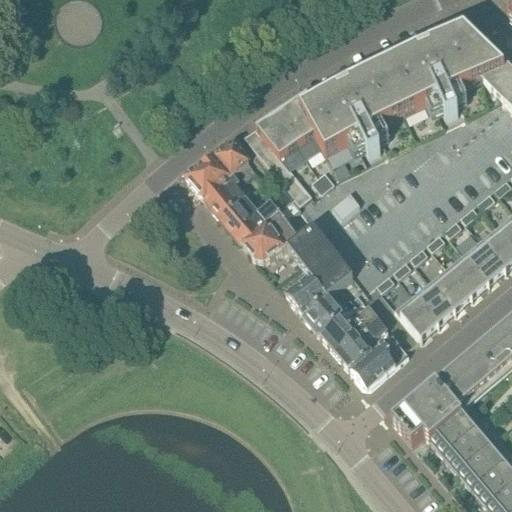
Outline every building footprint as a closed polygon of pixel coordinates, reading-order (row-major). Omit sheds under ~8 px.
[(511,76),(499,64),(484,50),(479,52),(464,38),(430,52),(429,50),(415,56),(416,58),(349,91),(348,89),(335,96),(336,98),(312,111),(307,103),(287,116),(286,115),(284,116),(285,117),(245,143),(245,142),(243,143),(299,212),(312,202),(290,175),(321,155),(325,163),(358,146),(367,165),(379,159),(370,140),(436,107),(445,125),(457,119),(448,101),(480,84),(511,114),(511,76)] [(185,184),(205,207),(234,182),(239,177),(248,168),(235,149),(190,181),(185,184)] [(248,168),(239,177),(246,185),(256,177),(248,168)] [(324,178),(318,183),(311,188),(321,200),(334,189),(324,178)] [(234,182),(205,207),(219,224),(245,202),(236,191),(240,189),(234,182)] [(506,186),(494,196),(499,202),(511,192),(506,186)] [(245,202),(219,224),(240,248),(276,218),(292,205),(284,195),(258,217),(245,202)] [(350,198),(348,201),(332,213),(341,225),(359,210),(350,198)] [(489,199),(477,209),(482,216),(494,206),(489,199)] [(292,205),(276,218),(284,228),(300,216),(292,205)] [(473,213),(460,223),(465,229),(478,219),(473,213)] [(287,252),(297,243),(284,228),(276,218),(240,248),(256,268),(264,269),(287,252)] [(511,253),(511,219),(495,233),(511,253)] [(456,227),(443,237),(449,243),(461,233),(456,227)] [(285,302),(289,307),(302,322),(329,301),(348,287),(353,283),(337,264),(313,233),(298,244),(297,243),(287,252),(287,253),(290,257),(311,284),(291,299),(285,302)] [(478,246),(504,277),(511,270),(511,253),(495,233),(478,246)] [(439,240),(427,250),(432,257),(444,247),(439,240)] [(487,291),(504,277),(478,246),(462,260),(487,291)] [(422,254),(410,264),(415,270),(427,260),(422,254)] [(445,274),(470,305),(487,291),(462,260),(445,274)] [(405,268),(393,278),(398,284),(410,274),(405,268)] [(453,318),(470,305),(445,274),(428,287),(453,318)] [(394,288),(388,281),(376,291),(381,298),(394,288)] [(411,301),(437,332),(453,318),(428,287),(411,301)] [(319,341),(342,323),(343,323),(358,311),(351,303),(339,313),(329,301),(326,303),(302,322),(319,341)] [(421,345),(437,332),(411,301),(394,315),(421,348),(422,347),(421,345)] [(349,331),(343,323),(342,323),(319,341),(334,359),(378,325),(369,313),(355,323),(357,325),(349,331)] [(334,359),(349,378),(372,360),(365,352),(373,346),(374,347),(388,336),(378,325),(334,359)] [(511,511),(511,325),(436,390),(392,427),(412,451),(424,441),(484,511),(511,511)] [(393,342),(372,360),(349,378),(362,393),(370,394),(408,361),(393,342)]
